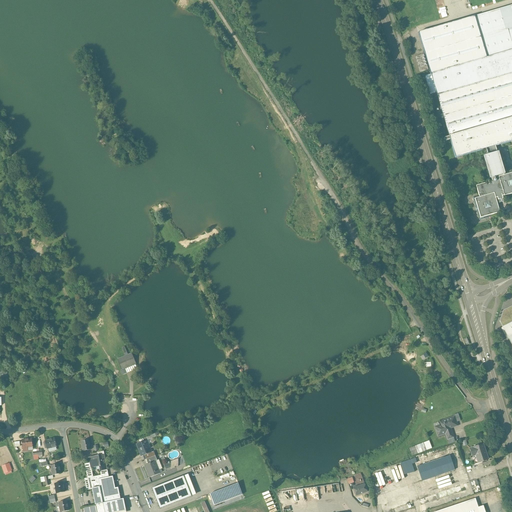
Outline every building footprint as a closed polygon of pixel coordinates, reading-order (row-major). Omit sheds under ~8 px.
[(511,5),(418,33),(437,96),(438,97),(437,97),(449,137),(445,138),(444,139),(445,141),(446,141),(450,140),(455,158),(483,150),(495,146),(510,142),(511,141),(511,5)] [(424,54),(415,57),(420,73),(429,71),(424,54)] [(505,174),(498,152),(497,152),(495,146),(483,150),(484,151),(482,152),(481,153),(482,154),(483,155),(485,154),(485,156),(483,156),(490,178),(491,178),(492,181),(490,182),(489,181),(488,180),(486,181),(486,182),(486,183),(476,186),(479,198),(478,198),(477,196),(473,198),(479,220),(491,217),(490,215),(500,212),(496,198),(497,198),(498,200),(500,200),(503,199),(502,196),(504,196),(511,193),(511,172),(504,175),(505,174)] [(20,261),(8,264),(8,265),(0,267),(0,281),(12,278),(12,279),(24,275),(20,261)] [(44,269),(37,272),(40,281),(47,278),(44,269)] [(511,305),(503,310),(500,321),(503,327),(501,328),(506,337),(507,336),(511,345),(511,305)] [(125,356),(118,360),(122,370),(124,369),(135,364),(131,354),(128,355),(125,356)] [(135,364),(124,369),(126,373),(137,368),(135,364)] [(458,414),(453,415),(454,417),(451,418),(453,423),(460,421),(458,414)] [(451,418),(443,421),(444,423),(443,423),(444,424),(435,427),(438,436),(446,433),(448,439),(453,437),(450,427),(448,427),(448,425),(453,423),(451,418)] [(32,439),(22,440),(23,448),(27,448),(33,447),(32,439)] [(54,439),(45,441),(47,449),(51,448),(57,447),(54,439)] [(89,440),(81,441),(83,451),(91,450),(89,440)] [(147,440),(136,444),(141,457),(144,455),(152,452),(147,440)] [(409,448),(412,456),(432,448),(429,441),(409,448)] [(483,444),(470,449),(472,454),(476,453),(479,462),(488,459),(483,444)] [(98,456),(88,458),(90,463),(85,464),(85,468),(91,467),(93,477),(101,475),(100,471),(107,470),(104,454),(98,456)] [(422,465),(417,467),(422,481),(455,470),(450,455),(422,465)] [(148,464),(144,465),(149,478),(160,473),(159,470),(162,469),(159,460),(157,460),(155,461),(148,464)] [(410,460),(400,463),(404,475),(414,472),(413,468),(410,460)] [(9,463),(2,466),(4,474),(12,471),(9,463)] [(59,464),(51,466),(52,470),(51,470),(52,475),(61,473),(59,464)] [(107,470),(100,471),(101,475),(102,478),(109,477),(107,470)] [(356,484),(364,481),(361,473),(347,478),(349,484),(355,482),(356,484)] [(93,477),(90,478),(92,489),(95,505),(120,499),(118,487),(115,488),(113,476),(109,477),(102,478),(101,475),(93,477)] [(151,489),(159,509),(191,497),(182,476),(151,489)] [(62,482),(55,484),(56,488),(55,488),(56,493),(65,492),(62,482)] [(238,483),(209,494),(214,506),(242,495),(238,483)] [(364,484),(353,488),(356,495),(367,492),(367,491),(365,484),(364,484)] [(463,485),(422,498),(423,504),(462,491),(461,488),(463,487),(463,485)] [(479,511),(475,498),(434,511),(479,511)] [(120,499),(95,505),(96,511),(118,511),(126,511),(123,499),(120,499)] [(66,501),(59,503),(60,507),(59,507),(60,511),(68,510),(66,501)] [(204,511),(209,511),(205,501),(201,503),(204,511)]
